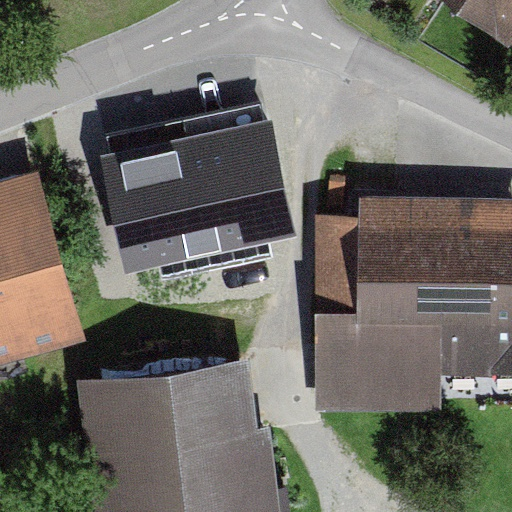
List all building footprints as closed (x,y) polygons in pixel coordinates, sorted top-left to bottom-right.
[(511,0),(463,0),(509,34),(511,29),(511,0)] [(274,107),(105,141),(128,258),(297,225),(274,107)] [(0,356),(88,331),(41,162),(0,173),(0,356)] [(360,206),(316,206),(316,406),(441,406),(441,370),(511,369),(511,188),(360,189),(360,206)] [(229,357),(57,373),(70,511),(258,511),(250,420),(235,421),(229,357)]
